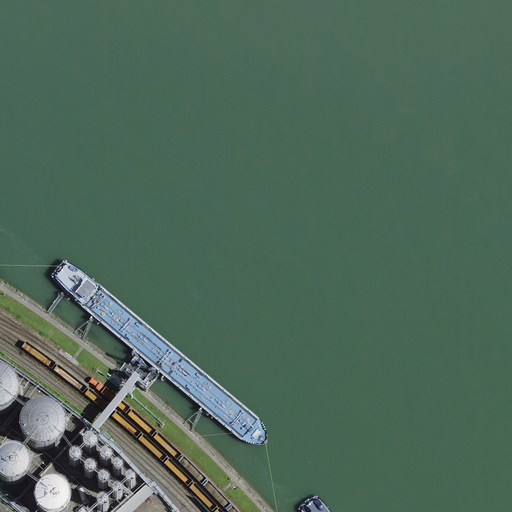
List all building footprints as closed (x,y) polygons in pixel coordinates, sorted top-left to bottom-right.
[(15,383),(9,376),(2,372),(0,372),(0,417),(3,417),(11,413),(16,406),(18,399),(18,390),(15,383)] [(30,412),(25,417),(22,424),(21,432),(22,440),(27,447),(34,452),(42,454),(50,454),(57,451),(63,445),(67,438),(68,430),(66,422),(61,414),(54,409),(46,407),(38,408),(30,412)] [(98,444),(97,443),(94,442),(92,441),(89,442),(87,443),(85,445),(85,448),(85,450),(86,453),(87,455),(89,456),(92,457),(96,456),(98,454),(99,452),(100,449),(99,447),(98,444)] [(30,462),(25,456),(19,453),(13,453),(7,454),(2,458),(0,460),(0,480),(4,485),(9,488),(16,488),(22,487),(26,484),(30,480),(32,474),(32,468),(30,462)] [(74,457),(72,459),(71,461),(70,463),(70,465),(71,468),(72,469),(74,470),(76,470),(79,470),(81,469),(82,468),(83,466),(83,463),(83,461),(83,460),(81,458),(79,457),(77,457),(74,457)] [(113,461),(111,459),(109,458),(107,457),(105,458),(103,459),(101,461),(101,463),(101,465),(102,467),(103,468),(105,470),(107,470),(109,470),(111,469),(112,468),(113,466),(114,464),(113,461)] [(126,471),(125,469),(123,468),(121,468),(119,468),(117,469),(116,471),(115,473),(115,475),(116,477),(117,478),(119,479),(121,480),(123,479),(125,478),(126,476),(127,475),(127,472),(126,471)] [(99,474),(97,471),(95,470),(93,469),(91,469),(89,470),(87,472),(86,474),(86,477),(87,479),(88,480),(90,482),(92,482),(95,481),(97,480),(98,478),(99,476),(99,474)] [(111,485),(110,483),(108,482),(106,481),(104,481),(102,482),(101,484),(100,486),(100,488),(100,490),(102,491),(103,492),(105,493),(108,492),(110,491),(111,489),(112,487),(111,485)] [(137,484),(136,482),(135,481),(133,481),(131,481),(130,482),(128,483),(127,485),(127,487),(128,489),(129,490),(130,491),(132,491),(134,491),(135,490),(136,489),(137,487),(137,486),(137,484)] [(131,511),(154,492),(146,484),(115,511),(131,511)] [(46,489),(40,494),(37,499),(37,505),(38,511),(69,511),(70,511),(72,505),(71,499),(68,493),(64,489),(58,487),(52,487),(46,489)] [(116,493),(115,494),(114,496),(113,497),(114,499),(115,501),(116,502),(118,503),(120,503),(121,502),(123,501),(123,500),(124,498),(124,496),(123,495),(121,493),(120,492),(118,492),(116,493)]
